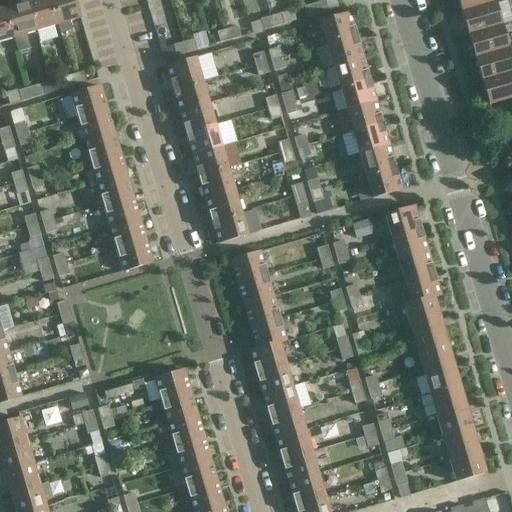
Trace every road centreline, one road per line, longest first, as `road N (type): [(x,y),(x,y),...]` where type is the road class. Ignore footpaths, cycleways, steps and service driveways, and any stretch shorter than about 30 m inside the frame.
road 1 (residential): [(260,511),(108,0)]
road 2 (residential): [(511,371),(402,0)]
